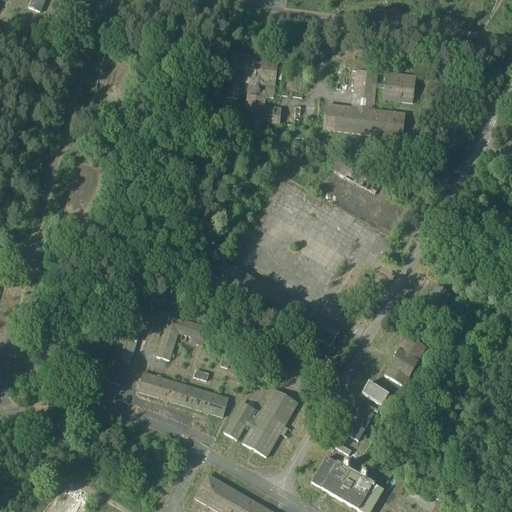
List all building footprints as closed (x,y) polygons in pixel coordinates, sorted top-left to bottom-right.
[(29,0),(26,8),(42,14),(46,0),(29,0)] [(278,62),(232,57),(226,99),(237,100),(239,84),(248,85),(244,123),(263,125),(263,124),(279,125),(281,110),(265,108),(266,99),(273,100),(278,62)] [(356,73),(352,110),(326,107),(323,132),(402,141),(405,117),(372,113),(375,89),(375,85),(377,75),(356,73)] [(415,79),(385,75),(384,86),(383,90),(382,102),(412,105),(415,79)] [(379,187),(335,162),(330,171),(374,196),(379,187)] [(0,287),(7,259),(9,252),(0,249),(0,287)] [(313,316),(220,262),(211,279),(303,333),(313,316)] [(369,282),(361,277),(350,296),(358,300),(369,282)] [(436,289),(427,304),(440,312),(449,297),(436,289)] [(146,310),(130,305),(126,318),(142,323),(146,310)] [(340,331),(313,316),(303,333),(330,348),(340,331)] [(142,323),(126,318),(119,339),(136,344),(142,323)] [(208,330),(169,318),(156,359),(169,363),(177,335),(197,341),(196,346),(203,348),(205,342),(204,342),(208,330)] [(425,349),(407,338),(399,353),(398,352),(389,368),(390,368),(384,378),(402,388),(408,379),(409,379),(418,364),(417,363),(425,349)] [(119,339),(106,383),(122,388),(136,344),(119,339)] [(290,346),(271,377),(280,382),(298,351),(290,346)] [(214,354),(203,350),(198,366),(209,369),(214,354)] [(230,361),(223,359),(220,368),(227,370),(230,361)] [(312,359),(300,379),(309,384),(321,364),(312,359)] [(208,376),(195,372),(193,379),(206,383),(208,376)] [(228,401),(143,375),(137,393),(222,419),(228,401)] [(122,388),(106,383),(104,391),(120,396),(122,388)] [(388,396),(368,384),(362,396),(382,408),(388,396)] [(274,391),(255,424),(249,420),(254,411),(242,404),(224,435),(236,442),(245,427),(251,430),(242,446),(266,459),(297,405),(274,391)] [(356,406),(341,433),(357,443),(373,416),(356,406)] [(351,452),(338,445),(335,449),(348,457),(351,452)] [(358,511),(373,486),(326,459),(311,485),(357,511),(358,511)] [(261,511),(213,484),(199,509),(204,511),(261,511)] [(373,486),(358,511),(371,511),(383,492),(373,486)]
